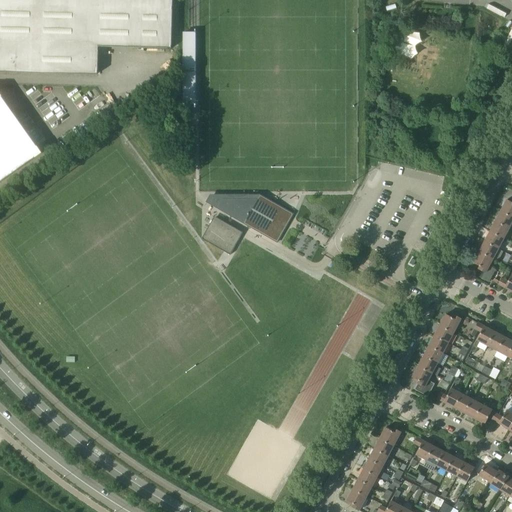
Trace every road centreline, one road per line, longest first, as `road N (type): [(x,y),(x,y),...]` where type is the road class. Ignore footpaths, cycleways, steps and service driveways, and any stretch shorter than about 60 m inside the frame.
road 1 (secondary): [(180,511),(98,457),(0,366)]
road 2 (secondary): [(0,409),(131,511)]
road 3 (residential): [(511,460),(382,388)]
road 4 (unknown): [(0,75),(136,72)]
road 5 (residential): [(443,275),(505,160)]
road 6 (residential): [(382,388),(443,275)]
road 7 (residential): [(322,501),(382,388)]
